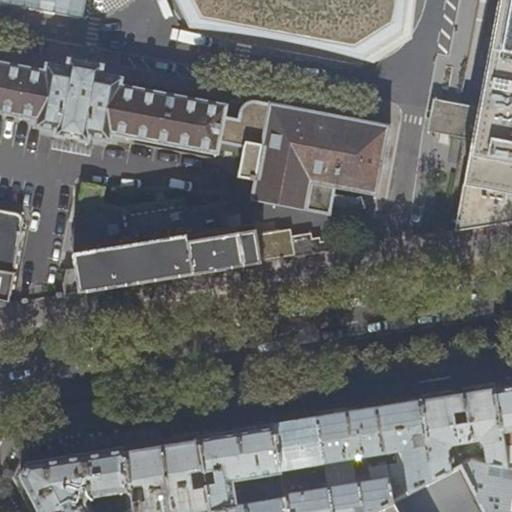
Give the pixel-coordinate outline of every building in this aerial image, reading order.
[(178,0),(190,23),(368,55),(406,26),(410,0),(178,0)] [(511,0),(481,0),(447,191),(461,194),(455,231),(497,225),(511,222),(511,0)] [(391,125),(258,100),(257,100),(254,100),(249,101),(244,104),(239,110),(237,118),(225,115),(227,107),(122,88),(123,81),(102,77),(104,69),(73,62),(71,71),(50,67),(49,74),(0,65),(0,113),(40,121),(38,128),(59,131),(58,136),(91,143),(92,138),(111,141),(113,134),(218,154),(221,139),(246,144),(240,178),(256,181),(253,201),(330,215),(335,188),(378,195),(391,125)] [(65,285),(68,295),(358,248),(356,231),(293,242),(291,232),(259,236),(258,225),(230,229),(226,203),(189,209),(187,199),(125,209),(105,205),(108,190),(86,185),(65,285)] [(0,306),(10,305),(17,274),(16,273),(25,222),(25,218),(22,214),(18,212),(0,208),(0,306)] [(511,382),(494,386),(508,467),(511,467),(511,382)] [(421,398),(434,480),(452,471),(449,449),(453,444),(480,440),(485,443),(488,464),(508,467),(494,386),(452,393),(421,398)] [(390,403),(341,411),(317,415),(325,463),(329,487),(333,511),(372,511),(434,480),(421,398),(390,403)] [(295,419),(273,422),(281,473),(285,498),(287,511),(333,511),(329,487),(311,490),(308,466),(325,463),(317,415),(295,419)] [(236,428),(198,434),(211,511),(221,510),(221,511),(287,511),(285,498),(236,505),(233,480),(281,473),(273,422),(236,428)] [(162,441),(124,447),(132,492),(135,509),(135,511),(199,511),(206,510),(206,511),(211,511),(198,434),(162,441)] [(90,499),(132,492),(124,447),(74,455),(27,463),(21,476),(38,510),(39,511),(135,511),(135,509),(128,511),(89,511),(86,505),(90,499)] [(488,464),(470,462),(461,467),(484,511),(511,511),(511,467),(508,467),(488,464)] [(484,511),(461,467),(452,471),(434,480),(372,511),(484,511)]
